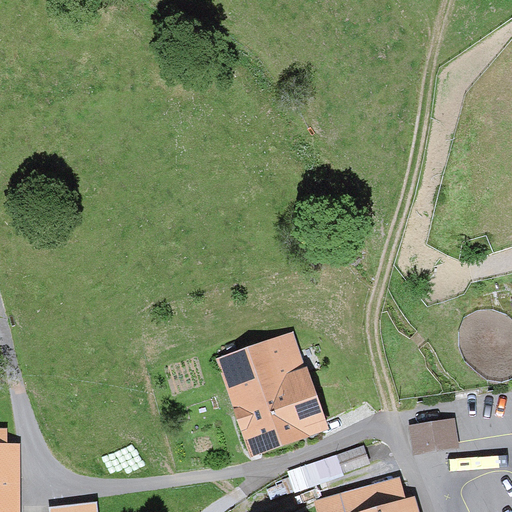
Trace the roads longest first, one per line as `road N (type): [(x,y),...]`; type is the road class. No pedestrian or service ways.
road 1 (track): [(447,0),(402,219),(371,321),(391,420)]
road 2 (residential): [(391,420),(275,465),(70,497),(48,491)]
road 3 (track): [(0,303),(48,491)]
road 4 (residential): [(391,420),(511,401)]
